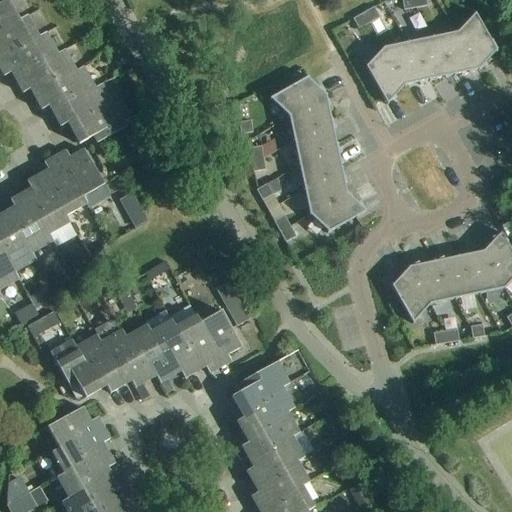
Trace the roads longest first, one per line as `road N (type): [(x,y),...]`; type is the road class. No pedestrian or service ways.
road 1 (residential): [(233,511),(208,398),(122,423),(145,511)]
road 2 (residential): [(389,402),(364,283),(376,236),(400,226)]
road 3 (residential): [(400,226),(416,232),(473,197),(452,129)]
road 4 (residential): [(389,402),(405,448),(469,511)]
road 5 (residential): [(0,187),(39,142),(0,96)]
